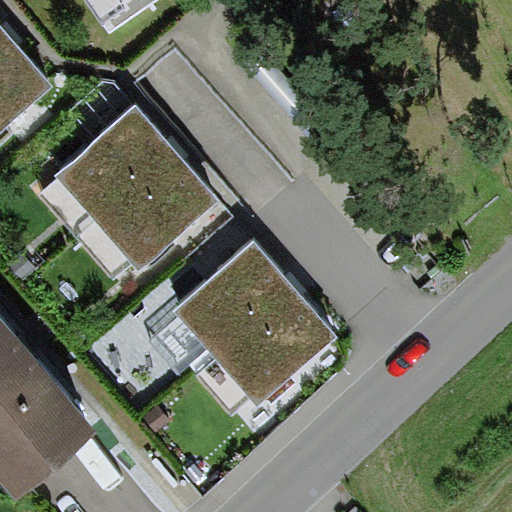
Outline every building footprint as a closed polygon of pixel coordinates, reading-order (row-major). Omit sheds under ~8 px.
[(0,26),(0,111),(49,69),(7,21),(0,26)] [(57,159),(100,207),(180,137),(136,88),(57,159)] [(100,207),(140,252),(220,182),(180,137),(100,207)] [(178,296),(220,342),(297,273),(254,227),(178,296)] [(220,342),(263,388),(337,318),(297,273),(220,342)] [(97,400),(0,292),(0,453),(16,472),(97,400)]
